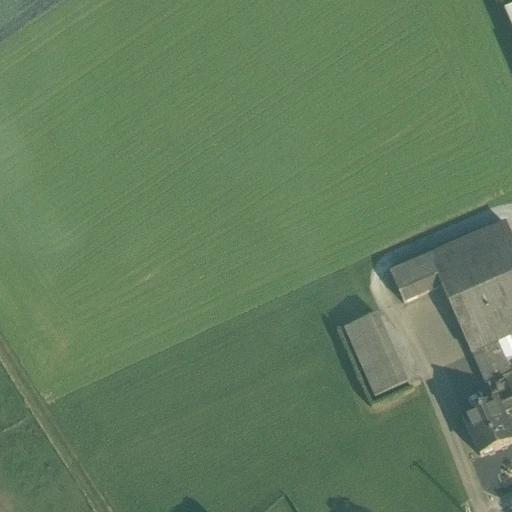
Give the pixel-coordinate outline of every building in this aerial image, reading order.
[(472,357),(477,355),(497,346),(511,339),(511,241),(506,227),(429,261),(442,290),(472,357)] [(404,307),(442,290),(429,261),(391,278),(404,307)] [(354,352),(376,401),(408,387),(378,318),(345,333),(354,352)] [(511,361),(511,339),(497,346),(505,364),(511,361)] [(511,380),(505,364),(497,346),(477,355),(491,387),(487,389),(495,407),(511,399),(511,380)] [(463,421),(480,459),(511,445),(511,439),(503,418),(511,413),(511,399),(495,407),(463,421)]
